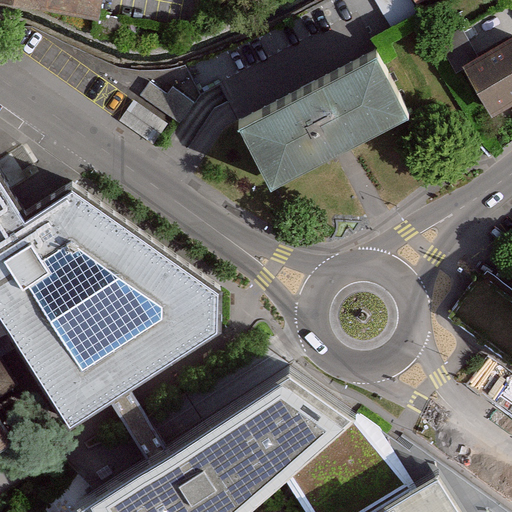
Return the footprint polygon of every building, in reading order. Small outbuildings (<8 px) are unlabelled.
[(18,0),(99,13),(100,12),(101,0),(18,0)] [(115,0),(101,0),(100,12),(113,14),(115,0)] [(379,0),(394,25),(414,13),(406,0),(379,0)] [(458,74),(480,60),(468,41),(446,55),(458,74)] [(511,46),(469,74),(496,115),(511,104),(511,46)] [(380,49),(241,123),(273,181),(411,107),(380,49)] [(150,81),(142,94),(181,119),(195,98),(175,85),(170,94),(150,81)] [(0,318),(71,430),(223,334),(224,292),(72,181),(27,210),(18,197),(0,168),(0,318)] [(511,356),(511,284),(482,264),(448,307),(511,356)] [(0,441),(15,432),(0,409),(0,383),(12,375),(0,355),(0,441)] [(347,416),(268,373),(59,507),(61,511),(446,511),(422,487),(376,511),(233,511),(295,458),(347,416)] [(486,511),(383,429),(359,409),(347,416),(295,458),(325,511),(376,511),(422,487),(446,511),(486,511)]
